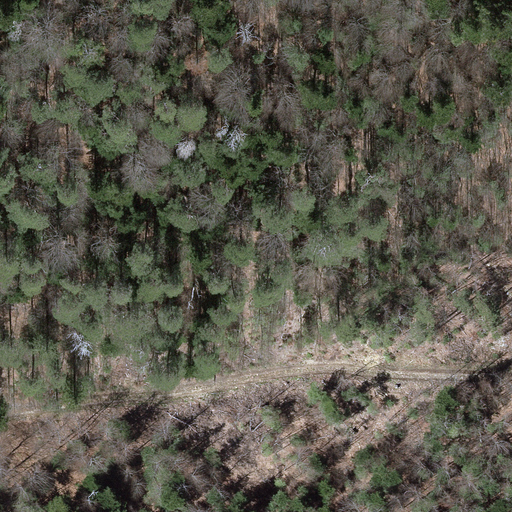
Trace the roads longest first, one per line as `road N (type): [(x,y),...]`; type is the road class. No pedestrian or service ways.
road 1 (track): [(0,418),(435,394),(511,381)]
road 2 (track): [(511,324),(432,199),(328,0)]
